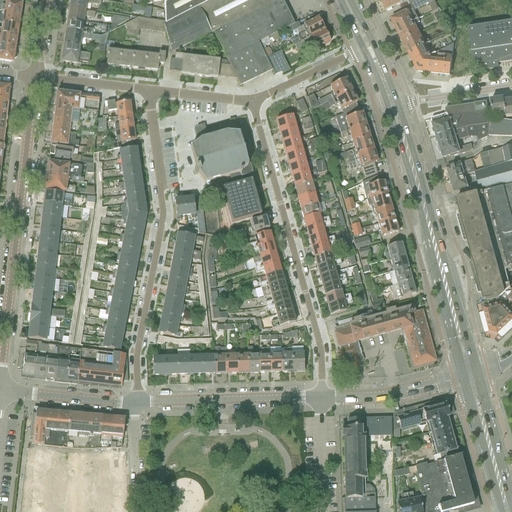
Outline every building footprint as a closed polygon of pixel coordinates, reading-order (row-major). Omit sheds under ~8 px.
[(0,0),(0,12),(20,15),(21,3),(0,0)] [(70,6),(69,7),(77,9),(77,10),(85,11),(85,10),(86,10),(86,4),(100,6),(101,1),(96,0),(70,0),(70,2),(69,2),(69,5),(70,6)] [(220,29),(256,11),(279,0),(170,0),(164,3),(164,22),(166,33),(171,53),(220,29)] [(230,66),(236,79),(240,86),(263,75),(249,48),(259,44),(258,42),(287,28),(293,25),(281,0),(279,0),(256,11),(220,29),(214,33),(228,61),(230,66)] [(382,0),(381,1),(382,2),(381,3),(382,6),(384,6),(386,11),(392,9),(395,7),(408,0),(407,0),(382,0)] [(420,0),(411,5),(410,5),(413,10),(413,11),(414,11),(434,1),(433,0),(420,0)] [(434,3),(428,6),(432,12),(437,9),(434,3)] [(132,13),(143,15),(142,18),(151,19),(152,9),(133,6),(132,13)] [(68,19),(67,20),(84,22),(84,17),(94,19),(95,13),(85,12),(86,10),(85,10),(85,11),(77,10),(77,9),(69,7),(68,15),(67,15),(67,18),(68,19)] [(392,20),(391,20),(392,22),(393,25),(393,26),(395,30),(396,30),(397,31),(418,20),(413,11),(413,10),(401,15),(392,20)] [(0,12),(0,23),(2,24),(18,26),(20,15),(0,12)] [(438,13),(433,15),(436,22),(442,20),(438,13)] [(112,26),(112,27),(117,27),(117,26),(128,20),(129,18),(113,15),(113,21),(112,26)] [(138,32),(141,30),(143,19),(138,18),(124,25),(127,30),(126,31),(138,32)] [(298,37),(290,41),(293,46),(294,45),(300,42),(324,30),(321,24),(322,23),(320,21),(319,20),(318,18),(304,25),(305,25),(302,27),(300,27),(296,29),(299,36),(298,36),(298,37)] [(66,22),(66,25),(67,26),(66,31),(91,35),(92,30),(83,28),(84,22),(67,20),(67,22),(66,22)] [(399,36),(399,38),(401,42),(408,39),(409,40),(419,35),(414,25),(419,23),(418,20),(397,31),(399,36)] [(157,32),(166,33),(164,22),(159,21),(157,32)] [(511,21),(468,28),(473,67),(482,66),(482,70),(494,69),(493,64),(511,61),(511,21)] [(298,22),(293,25),(287,28),(290,33),(296,29),(300,27),(298,22)] [(0,29),(0,35),(16,38),(18,26),(2,24),(1,29),(0,29)] [(117,27),(105,26),(104,34),(117,28),(117,27)] [(324,30),(300,42),(294,45),(297,51),(303,48),(303,47),(307,45),(313,57),(323,52),(321,46),(330,42),(324,30)] [(64,37),(64,40),(64,41),(64,44),(79,47),(80,46),(81,39),(90,41),(91,35),(66,31),(65,36),(64,37)] [(100,40),(99,46),(106,45),(108,33),(101,37),(100,40)] [(0,46),(15,49),(16,38),(0,35),(0,46)] [(408,39),(401,42),(404,49),(406,49),(408,54),(425,46),(430,43),(439,39),(439,38),(438,35),(429,40),(423,43),(419,35),(409,40),(408,39)] [(79,47),(64,44),(64,46),(63,47),(62,49),(63,50),(62,59),(64,62),(81,64),(81,63),(88,64),(90,55),(79,53),(80,46),(79,47)] [(272,71),(266,59),(259,44),(249,48),(263,75),(272,71)] [(437,53),(434,73),(450,75),(453,45),(437,53)] [(15,49),(0,46),(0,60),(11,62),(13,61),(13,60),(16,58),(17,55),(14,51),(15,49)] [(425,46),(408,54),(411,59),(410,61),(412,63),(413,64),(414,65),(430,57),(425,46)] [(158,56),(108,50),(107,55),(106,65),(157,71),(158,64),(163,64),(165,53),(158,53),(158,56)] [(419,72),(434,73),(437,53),(430,57),(414,65),(417,71),(419,72)] [(273,55),(266,59),(272,71),(274,76),(281,73),(273,55)] [(219,64),(219,60),(183,56),(182,60),(181,72),(181,74),(196,76),(196,77),(202,77),(202,76),(217,78),(217,77),(219,64)] [(224,65),(223,78),(236,79),(230,66),(224,65)] [(313,95),(307,98),(311,111),(319,107),(327,103),(351,91),(345,79),(329,87),(321,91),(325,98),(316,102),(313,95)] [(0,85),(0,101),(7,102),(7,101),(8,100),(9,97),(8,96),(9,88),(7,86),(0,85)] [(340,109),(342,115),(356,109),(354,104),(357,102),(351,91),(327,103),(330,108),(338,104),(340,109)] [(59,92),(59,93),(57,94),(55,107),(98,112),(99,97),(59,92)] [(302,100),(295,103),(301,114),(307,111),(302,100)] [(503,100),(489,102),(491,111),(492,117),(504,115),(505,115),(503,103),(503,100)] [(114,101),(106,102),(107,107),(107,112),(109,112),(110,111),(114,111),(116,111),(117,118),(118,117),(131,116),(129,103),(115,105),(114,101)] [(511,103),(511,101),(503,103),(505,115),(505,117),(511,115),(511,103)] [(473,104),(475,112),(487,110),(486,102),(473,104)] [(488,125),(488,117),(487,110),(475,112),(473,104),(445,108),(444,115),(431,119),(433,128),(432,130),(433,133),(435,133),(436,138),(465,129),(474,127),(488,125)] [(55,107),(54,120),(97,125),(97,120),(98,112),(55,107)] [(342,115),(335,118),(338,129),(339,131),(340,134),(366,126),(362,113),(360,114),(358,115),(356,109),(342,115)] [(114,124),(115,131),(133,128),(131,116),(117,118),(118,124),(114,124)] [(275,121),(279,132),(295,127),(292,116),(275,121)] [(309,117),(301,120),(302,125),(311,123),(309,117)] [(511,121),(493,118),(488,117),(488,125),(487,137),(511,137),(511,121)] [(97,120),(97,125),(96,133),(106,132),(106,126),(105,126),(104,119),(97,120)] [(54,120),(52,133),(73,135),(95,138),(95,133),(96,133),(97,125),(54,120)] [(311,123),(302,125),(304,131),(313,128),(311,123)] [(204,183),(229,176),(231,186),(222,189),(232,224),(261,215),(253,188),(257,186),(250,164),(246,165),(245,158),(246,158),(244,153),(243,153),(238,135),(227,134),(207,139),(203,125),(196,127),(196,129),(193,130),(197,143),(190,149),(196,169),(193,170),(194,171),(197,170),(198,173),(194,174),(195,175),(197,174),(204,183)] [(488,125),(474,127),(477,138),(478,142),(487,138),(487,137),(488,125)] [(350,137),(352,144),(370,138),(366,126),(340,134),(342,139),(350,137)] [(279,132),(282,143),(298,138),(295,127),(279,132)] [(133,128),(115,131),(116,143),(112,144),(113,150),(133,147),(133,141),(135,141),(133,128)] [(468,138),(467,133),(465,129),(436,138),(435,138),(436,143),(438,143),(439,147),(466,138),(468,138)] [(51,135),(50,138),(51,138),(51,144),(61,145),(77,147),(78,142),(73,141),(73,135),(52,133),(52,134),(51,135)] [(282,143),(285,154),(302,149),(298,138),(282,143)] [(346,153),(348,158),(373,150),(370,138),(352,144),(354,150),(346,153)] [(316,139),(307,142),(309,147),(318,144),(316,139)] [(440,149),(438,149),(439,154),(441,153),(443,158),(450,156),(450,158),(460,155),(469,152),(472,150),(471,145),(460,148),(458,141),(439,147),(440,149)] [(318,144),(309,147),(311,153),(319,150),(318,144)] [(53,159),(71,162),(80,162),(80,158),(80,157),(72,156),(73,150),(51,146),(50,154),(51,155),(54,156),(53,159)] [(511,146),(502,149),(505,164),(511,162),(511,146)] [(116,157),(117,161),(137,158),(137,156),(137,154),(137,149),(136,149),(120,151),(121,157),(116,157)] [(285,154),(288,165),(304,160),(302,149),(285,154)] [(505,164),(502,149),(490,152),(493,167),(505,164)] [(373,150),(348,158),(350,164),(349,165),(347,166),(347,167),(347,169),(348,170),(349,170),(351,171),(360,168),(363,180),(377,174),(374,164),(377,163),(373,150)] [(122,165),(117,166),(118,170),(122,169),(138,167),(137,158),(121,160),(121,161),(121,163),(122,165)] [(288,165),(291,176),(308,171),(304,160),(288,165)] [(323,161),(314,163),(316,169),(324,166),(323,161)] [(449,179),(450,181),(464,177),(462,169),(472,166),(471,161),(446,168),(448,174),(447,176),(448,178),(449,179)] [(474,173),(480,194),(511,185),(511,162),(505,164),(493,167),(474,173)] [(48,163),(46,179),(64,181),(81,183),(82,183),(82,179),(83,179),(80,179),(81,167),(48,163)] [(324,166),(316,169),(318,174),(326,172),(324,166)] [(123,174),(124,178),(140,176),(138,167),(118,170),(119,174),(123,174)] [(291,176),(294,187),(311,182),(308,171),(291,176)] [(120,184),(121,188),(141,185),(140,176),(124,178),(124,183),(120,184)] [(362,183),(366,201),(371,199),(387,195),(383,182),(379,183),(377,176),(362,183)] [(450,183),(449,184),(450,186),(452,187),(454,194),(463,191),(468,189),(466,182),(464,177),(450,181),(450,183)] [(46,179),(45,190),(74,193),(74,188),(63,186),(64,181),(46,179)] [(294,187),(297,198),(314,194),(311,182),(294,187)] [(330,183),(321,185),(323,191),(331,188),(330,183)] [(126,192),(126,196),(143,194),(142,190),(141,189),(141,185),(121,188),(121,192),(126,192)] [(458,200),(452,201),(480,304),(497,300),(504,294),(501,281),(500,277),(504,273),(505,272),(511,265),(511,185),(480,194),(467,197),(458,200)] [(85,190),(84,194),(85,195),(93,196),(93,188),(86,187),(85,187),(85,190)] [(331,188),(323,191),(325,196),(333,194),(331,188)] [(45,192),(43,205),(61,207),(70,208),(71,202),(61,201),(62,194),(45,192)] [(345,192),(341,194),(345,207),(353,204),(352,199),(348,200),(345,192)] [(123,202),(123,206),(144,203),(143,202),(144,201),(143,194),(126,196),(127,201),(123,202)] [(297,198),(300,210),(317,205),(314,194),(297,198)] [(370,207),(372,213),(390,208),(387,195),(371,199),(366,201),(368,207),(370,207)] [(86,197),(85,210),(88,210),(93,211),(94,207),(93,198),(86,197)] [(185,216),(183,199),(178,200),(177,200),(174,201),(176,221),(181,220),(181,216),(185,216)] [(189,199),(183,199),(185,216),(190,215),(190,219),(195,219),(193,199),(190,199),(189,199)] [(129,212),(128,214),(145,214),(145,213),(144,203),(123,206),(124,210),(128,209),(129,212)] [(353,204),(345,207),(346,213),(352,211),(355,210),(353,204)] [(43,205),(42,217),(59,219),(61,207),(43,205)] [(300,210),(303,219),(320,214),(317,205),(300,210)] [(376,218),(378,225),(394,220),(390,208),(372,213),(373,219),(376,218)] [(123,217),(122,222),(142,226),(145,214),(128,214),(127,218),(123,217)] [(304,225),(305,229),(329,223),(327,218),(320,221),(318,215),(320,215),(320,214),(303,219),(303,221),(302,222),(303,224),(304,225)] [(42,217),(41,230),(58,232),(59,219),(42,217)] [(265,218),(256,220),(250,222),(252,229),(250,230),(251,234),(269,230),(265,218)] [(394,220),(378,225),(380,232),(377,232),(379,239),(398,233),(394,220)] [(126,226),(125,232),(141,236),(143,228),(142,228),(142,226),(122,222),(122,225),(126,226)] [(308,238),(308,239),(323,234),(322,230),(330,227),(329,223),(305,229),(306,233),(306,234),(306,237),(308,238)] [(354,225),(350,226),(352,232),(360,230),(358,224),(354,225)] [(41,230),(39,242),(56,244),(58,232),(41,230)] [(120,236),(119,240),(139,244),(140,240),(141,236),(125,232),(124,237),(120,236)] [(176,238),(175,244),(192,247),(193,242),(202,244),(203,239),(177,234),(177,237),(176,238)] [(247,244),(240,246),(242,252),(249,250),(273,244),(272,240),(273,239),(272,236),(270,235),(270,234),(260,236),(254,238),(256,243),(248,246),(247,244)] [(310,244),(311,248),(334,242),(333,238),(325,240),(323,234),(308,239),(308,240),(307,241),(308,244),(310,244)] [(367,238),(353,242),(355,250),(369,246),(367,238)] [(122,245),(121,250),(137,253),(139,244),(119,240),(118,244),(122,245)] [(39,242),(38,254),(55,256),(56,244),(39,242)] [(334,242),(311,248),(312,252),(311,253),(312,256),(313,257),(313,258),(329,254),(327,248),(335,246),(334,242)] [(175,244),(174,249),(174,250),(174,253),(190,256),(199,258),(200,253),(191,251),(192,247),(175,244)] [(260,257),(260,258),(275,254),(275,252),(276,251),(275,248),(274,247),(273,244),(249,250),(251,255),(258,253),(260,257)] [(386,248),(389,261),(404,257),(401,244),(386,248)] [(208,248),(206,262),(213,261),(213,262),(215,261),(217,249),(208,248)] [(368,248),(358,251),(360,258),(370,255),(368,248)] [(116,254),(115,258),(135,262),(137,253),(121,250),(120,255),(116,254)] [(174,253),(172,262),(188,265),(189,261),(189,260),(200,262),(199,258),(190,256),(174,253)] [(38,254),(36,266),(53,268),(55,256),(38,254)] [(260,257),(252,260),(253,265),(255,270),(278,264),(277,259),(278,258),(277,255),(275,255),(275,254),(260,258),(260,257)] [(315,264),(316,268),(339,261),(338,257),(330,259),(329,254),(313,258),(314,259),(313,260),(314,263),(315,264)] [(389,261),(393,273),(407,269),(404,257),(389,261)] [(119,263),(118,268),(134,271),(135,262),(115,258),(115,262),(119,263)] [(318,276),(319,277),(334,273),(333,268),(341,266),(339,261),(316,268),(317,272),(316,273),(317,276),(318,276)] [(172,262),(170,271),(191,275),(192,270),(187,269),(188,265),(172,262)] [(263,272),(265,278),(281,273),(280,271),(281,270),(280,267),(279,267),(278,264),(255,270),(256,274),(263,272)] [(36,266),(35,278),(52,280),(53,268),(36,266)] [(113,272),(112,276),(132,280),(134,271),(118,268),(117,273),(113,272)] [(388,274),(391,287),(411,281),(407,269),(393,273),(388,274)] [(170,271),(169,280),(185,283),(186,277),(190,278),(191,275),(170,271)] [(259,285),(260,290),(261,290),(283,283),(282,279),(283,278),(282,274),(281,274),(281,273),(265,278),(266,283),(259,285)] [(320,283),(321,287),(345,281),(343,276),(336,278),(334,273),(319,277),(319,279),(318,280),(319,283),(320,283)] [(115,281),(114,286),(130,289),(132,280),(112,276),(111,280),(115,281)] [(35,278),(33,291),(51,293),(52,280),(35,278)] [(169,280),(167,289),(187,293),(188,288),(184,287),(185,283),(169,280)] [(324,295),(324,297),(340,292),(338,287),(346,285),(345,281),(321,287),(322,291),(322,292),(322,295),(324,295)] [(411,281),(391,287),(388,288),(393,300),(414,294),(411,281)] [(270,297),(270,298),(271,297),(286,293),(285,291),(286,290),(286,286),(284,286),(283,283),(261,290),(260,290),(263,299),(270,297)] [(109,290),(108,294),(128,298),(130,289),(114,286),(113,291),(109,290)] [(167,289),(165,298),(181,301),(182,296),(186,297),(187,293),(167,289)] [(497,300),(506,309),(507,309),(511,314),(511,291),(510,289),(509,289),(504,294),(497,300)] [(33,291),(32,303),(49,305),(51,293),(33,291)] [(375,291),(369,293),(372,304),(371,304),(372,310),(386,307),(384,299),(377,301),(375,291)] [(326,302),(327,306),(350,300),(349,296),(341,298),(340,292),(324,297),(324,298),(323,299),(324,302),(326,302)] [(264,304),(266,310),(266,309),(289,303),(287,298),(288,297),(288,294),(286,293),(271,297),(270,298),(272,302),(264,304)] [(112,299),(111,304),(127,307),(128,298),(108,294),(108,298),(112,299)] [(165,298),(163,307),(184,311),(184,307),(180,306),(181,301),(165,298)] [(350,300),(327,306),(328,310),(327,311),(328,314),(329,315),(330,316),(345,312),(343,306),(351,304),(350,300)] [(497,300),(480,304),(482,312),(486,311),(487,316),(491,332),(496,333),(511,319),(510,318),(511,316),(511,314),(507,309),(506,309),(497,300)] [(30,306),(29,315),(48,317),(48,316),(64,318),(64,312),(49,310),(49,305),(32,303),(32,306),(30,306)] [(266,309),(266,310),(267,313),(274,311),(276,317),(292,313),(291,310),(292,309),(291,306),(289,305),(289,303),(266,309)] [(106,307),(105,312),(125,316),(127,307),(111,304),(110,308),(106,307)] [(163,307),(162,316),(178,319),(178,318),(178,316),(179,314),(183,315),(184,311),(179,310),(163,307)] [(401,330),(402,334),(404,343),(407,344),(414,367),(435,362),(421,312),(414,314),(412,307),(404,309),(404,310),(394,313),(393,310),(385,312),(385,315),(361,322),(361,319),(352,321),(353,324),(336,328),(338,333),(335,334),(335,340),(338,346),(339,351),(336,352),(342,372),(359,368),(356,358),(361,356),(357,342),(401,330)] [(99,311),(98,320),(107,322),(123,325),(125,316),(105,312),(99,311)] [(277,322),(270,324),(271,330),(285,326),(294,323),(293,318),(294,316),(293,313),(292,313),(276,317),(277,322)] [(30,323),(29,327),(46,329),(48,317),(29,315),(28,323),(30,323)] [(160,319),(159,325),(176,328),(177,323),(181,324),(182,320),(178,319),(162,316),(161,319),(160,319)] [(62,337),(61,343),(67,344),(72,345),(76,320),(71,320),(68,338),(62,337)] [(102,326),(101,330),(121,334),(123,325),(107,322),(106,326),(102,326)] [(159,331),(158,334),(168,336),(174,338),(179,338),(179,337),(179,334),(175,333),(175,332),(176,328),(159,325),(158,331),(159,331)] [(29,327),(28,340),(38,341),(45,342),(45,341),(53,342),(54,330),(46,329),(29,327)] [(105,335),(104,340),(120,343),(121,337),(121,336),(121,334),(101,330),(101,334),(105,335)] [(156,344),(163,346),(164,343),(165,343),(166,339),(158,337),(156,344)] [(120,343),(104,340),(103,344),(99,343),(98,348),(118,352),(119,349),(119,348),(120,343)] [(22,376),(33,377),(35,357),(37,343),(26,342),(22,376)] [(33,377),(44,379),(46,358),(48,346),(41,345),(41,343),(37,343),(35,357),(33,377)] [(48,346),(46,358),(44,379),(55,380),(58,347),(48,346)] [(69,349),(58,347),(55,380),(66,381),(69,349)] [(247,348),(247,356),(248,373),(253,373),(253,374),(258,374),(257,373),(259,373),(258,356),(252,356),(252,348),(247,348)] [(76,357),(77,350),(69,349),(66,381),(77,382),(79,357),(76,357)] [(220,357),(213,357),(215,374),(216,374),(216,375),(220,375),(220,374),(226,374),(225,357),(225,349),(220,349),(220,357)] [(287,355),(280,355),(281,372),(282,372),(282,373),(287,373),(287,372),(292,372),(291,355),(291,349),(286,349),(287,355)] [(80,350),(79,357),(77,382),(87,384),(91,352),(80,350)] [(98,385),(102,353),(91,352),(87,384),(98,385)] [(113,355),(102,353),(98,385),(109,386),(113,355)] [(303,354),(291,355),(292,372),(297,372),(297,373),(304,372),(304,368),(303,368),(303,354)] [(124,360),(124,356),(113,355),(109,386),(121,387),(121,381),(127,382),(126,360),(124,360)] [(269,355),(258,356),(259,373),(260,373),(264,373),(270,372),(269,355)] [(280,355),(269,355),(270,372),(275,372),(275,373),(280,373),(280,372),(281,372),(280,355)] [(236,356),(225,357),(226,374),(231,374),(236,374),(236,373),(237,373),(236,356)] [(247,356),(236,356),(237,373),(238,373),(238,374),(242,374),(242,373),(248,373),(247,356)] [(201,357),(189,358),(190,376),(194,375),(202,374),(201,357)] [(213,357),(201,357),(202,374),(215,374),(213,357)] [(177,358),(165,359),(165,376),(169,376),(169,375),(177,375),(177,358)] [(189,358),(177,358),(177,375),(187,375),(187,376),(190,376),(189,358)] [(165,376),(165,359),(152,359),(153,376),(162,376),(165,376)] [(425,423),(446,418),(447,417),(448,415),(449,414),(448,414),(447,407),(445,407),(443,405),(441,406),(439,405),(433,407),(432,409),(422,411),(422,410),(416,412),(416,413),(400,417),(393,419),(392,419),(393,432),(398,431),(398,430),(425,423)] [(32,445),(43,447),(47,412),(36,411),(35,415),(32,414),(28,439),(32,439),(32,445)] [(43,447),(54,448),(58,413),(47,412),(43,447)] [(54,448),(66,449),(67,434),(69,414),(58,413),(54,448)] [(66,449),(76,450),(80,415),(69,414),(67,434),(66,449)] [(76,450),(87,451),(91,416),(80,415),(76,450)] [(91,416),(87,451),(98,450),(99,437),(100,437),(102,417),(91,416)] [(113,418),(102,417),(100,437),(111,438),(113,418)] [(115,419),(113,418),(111,438),(110,447),(109,450),(120,450),(124,419),(123,419),(122,418),(117,418),(115,419)] [(428,434),(449,428),(451,426),(450,421),(447,420),(446,418),(425,423),(426,429),(429,428),(430,433),(428,434)] [(372,490),(365,490),(363,437),(391,436),(391,419),(347,420),(348,423),(343,423),(343,429),(341,429),(341,437),(343,437),(345,480),(343,480),(343,485),(345,485),(345,499),(375,498),(374,491),(372,490)] [(432,439),(433,444),(452,439),(454,436),(453,432),(450,431),(449,428),(428,434),(429,440),(432,439)] [(439,455),(441,462),(454,458),(452,451),(455,450),(457,447),(456,443),(453,442),(452,439),(433,444),(431,444),(433,451),(435,450),(436,455),(439,455)] [(27,449),(19,511),(45,511),(51,467),(92,472),(96,472),(97,511),(122,511),(121,455),(96,456),(91,456),(27,449)] [(454,458),(441,462),(426,466),(425,464),(415,467),(423,511),(448,511),(473,505),(459,457),(454,458)] [(411,494),(406,495),(409,511),(421,511),(419,500),(413,501),(411,494)] [(409,511),(406,495),(400,496),(402,503),(396,504),(397,511),(409,511)] [(375,511),(375,498),(345,499),(344,499),(344,511),(375,511)]
